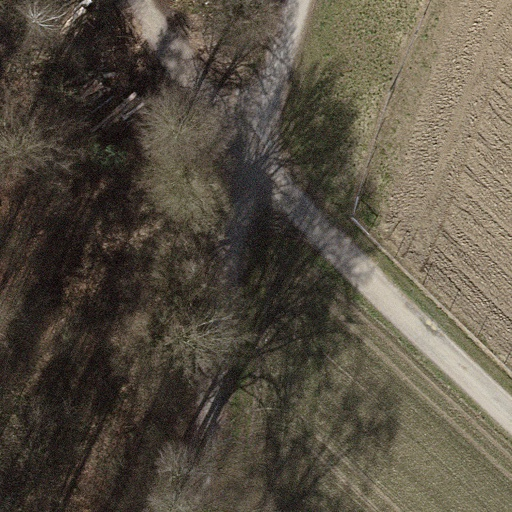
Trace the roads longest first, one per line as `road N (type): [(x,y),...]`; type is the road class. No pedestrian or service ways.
road 1 (track): [(511,414),(251,170)]
road 2 (track): [(201,511),(251,170)]
road 3 (track): [(251,170),(147,0)]
road 4 (track): [(251,170),(298,0)]
